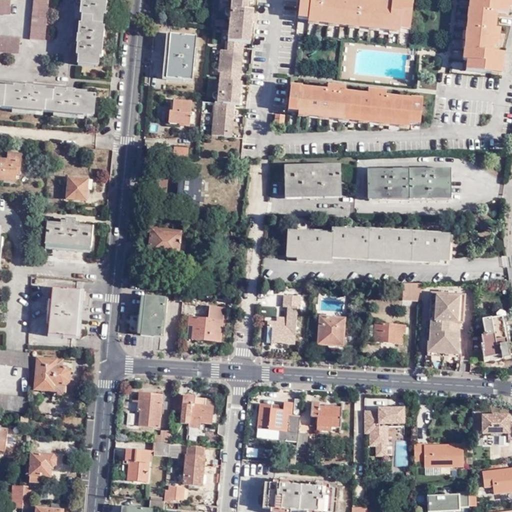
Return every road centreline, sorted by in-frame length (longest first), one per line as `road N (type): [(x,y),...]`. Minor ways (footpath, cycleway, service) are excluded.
road 1 (tertiary): [(108,364),(141,0)]
road 2 (secondary): [(511,387),(241,372)]
road 3 (unknown): [(115,278),(15,270),(11,328)]
road 4 (secondary): [(94,511),(108,364)]
road 5 (residential): [(227,511),(241,372)]
road 6 (secondary): [(241,372),(108,364)]
